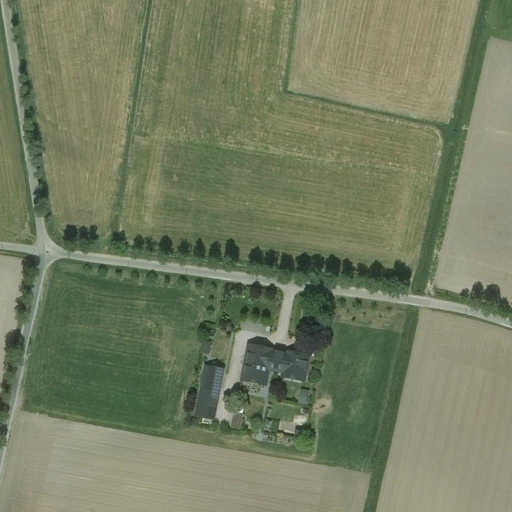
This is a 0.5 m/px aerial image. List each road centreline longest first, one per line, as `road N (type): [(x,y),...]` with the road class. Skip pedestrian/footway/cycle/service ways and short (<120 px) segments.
road 1 (unclassified): [(511,322),(460,306),(42,250)]
road 2 (unclassified): [(42,250),(2,0)]
road 3 (unclassified): [(0,443),(42,250)]
